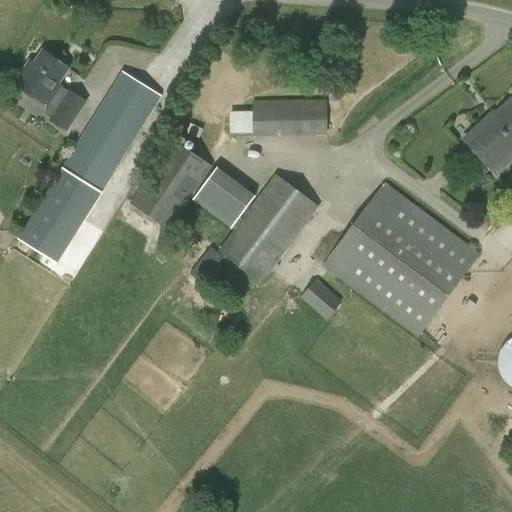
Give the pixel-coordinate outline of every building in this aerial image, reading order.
[(27,65),(14,85),(45,105),(50,109),(46,116),(50,118),(48,120),(67,133),(75,122),(88,101),(60,83),(69,69),(43,51),(32,68),(27,65)] [(52,273),(101,194),(162,97),(121,72),(99,108),(86,129),(79,140),(61,169),(13,247),(4,261),(44,286),(52,273)] [(483,158),(497,172),(511,157),(511,98),(491,118),(489,115),(464,138),(470,144),(483,158)] [(328,135),(327,99),(253,100),(253,137),(328,135)] [(177,219),(191,199),(213,167),(174,139),(138,192),(131,188),(123,200),(168,229),(176,217),(177,219)] [(262,284),(264,283),(272,272),(320,208),(275,175),(233,232),(218,251),(262,284)] [(385,183),(323,266),(417,338),(481,254),(385,183)] [(300,297),(326,320),(343,302),(317,279),(304,293),(300,297)] [(201,292),(194,300),(216,321),(224,312),(201,292)] [(511,339),(508,344),(504,349),(503,352),(501,357),(501,363),(502,369),(504,374),(506,378),(510,381),(511,383),(511,339)]
